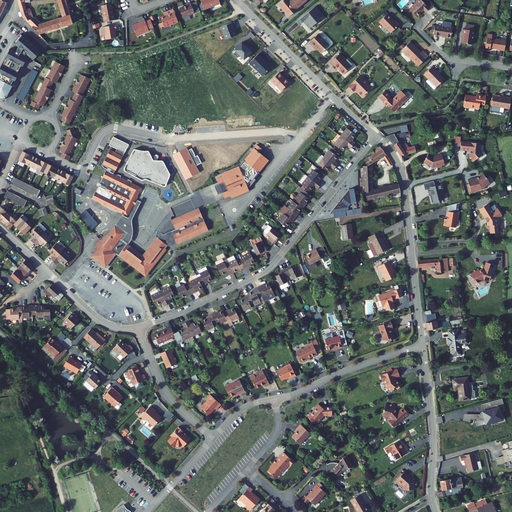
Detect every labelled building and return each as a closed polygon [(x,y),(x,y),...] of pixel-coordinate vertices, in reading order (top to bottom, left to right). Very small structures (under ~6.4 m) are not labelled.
[(25,17),(43,34),(77,23),(69,0),(62,0),(67,17),(45,24),(39,18),(38,19),(34,9),(31,9),(24,10),(25,17)] [(199,0),(203,9),(219,3),(217,0),(199,0)] [(283,0),(279,3),(288,14),(292,10),(294,11),(295,12),(298,9),(297,8),(307,0),(283,0)] [(429,7),(421,0),(417,0),(409,8),(417,16),(424,9),(425,11),(429,7)] [(194,13),(190,2),(187,3),(187,5),(179,7),(183,17),(194,13)] [(105,16),(115,14),(113,4),(103,6),(105,16)] [(315,6),(300,19),(302,22),(304,21),(306,22),(305,23),(309,28),(316,22),(316,21),(323,16),(315,6)] [(178,22),(174,9),(167,12),(168,14),(161,17),(164,27),(178,22)] [(392,17),(387,13),(378,21),(383,26),(385,26),(390,32),(399,23),(396,20),(393,20),(391,18),(392,17)] [(146,20),(134,25),(139,36),(151,31),(150,30),(155,28),(152,20),(147,21),(146,20)] [(235,26),(233,22),(222,26),(227,38),(237,35),(234,27),(235,26)] [(442,25),(434,24),(433,34),(444,35),(444,36),(450,37),(451,31),(450,31),(450,27),(442,25)] [(473,30),(474,25),(466,24),(465,29),(463,29),(462,34),(463,34),(462,43),(473,44),(475,30),(473,30)] [(118,25),(106,28),(108,40),(119,38),(117,30),(119,29),(118,25)] [(316,46),(321,52),(330,45),(319,33),(310,41),(315,47),(316,46)] [(491,47),(501,48),(501,49),(505,49),(507,39),(492,37),(493,33),(488,33),(486,47),(491,47)] [(41,51),(22,35),(15,43),(20,47),(18,52),(14,50),(0,78),(0,82),(15,90),(31,59),(29,57),(30,55),(33,57),(35,54),(37,56),(41,51)] [(404,53),(406,53),(418,65),(428,55),(422,50),(421,51),(410,40),(401,49),(404,53)] [(245,59),(255,49),(251,45),(248,48),(243,42),(235,49),(237,51),(235,53),(238,57),(241,55),(245,59)] [(379,49),(375,53),(379,57),(383,53),(379,49)] [(272,67),(259,53),(250,63),(255,68),(255,67),(264,76),(272,67)] [(340,53),(330,62),(334,65),(343,74),(351,66),(340,53)] [(56,60),(48,77),(47,76),(36,101),(34,100),(32,104),(40,108),(42,104),(45,105),(53,89),(52,88),(55,80),(58,82),(66,64),(56,60)] [(433,65),(424,74),(429,78),(430,78),(438,86),(443,79),(443,77),(439,73),(439,74),(438,72),(438,71),(439,71),(438,70),(433,65)] [(40,72),(34,69),(22,95),(21,95),(20,98),(26,101),(40,72)] [(72,123),(85,94),(84,93),(92,76),(82,72),(74,89),(77,90),(74,98),(72,97),(63,114),(65,115),(64,119),(72,123)] [(356,87),(359,85),(360,87),(360,88),(365,93),(374,86),(370,81),(370,80),(364,72),(352,82),(356,87)] [(290,83),(280,73),(272,81),(282,91),(290,83)] [(15,90),(0,82),(0,96),(2,99),(6,100),(10,100),(10,97),(11,97),(15,90)] [(388,90),(381,95),(386,101),(385,101),(388,105),(389,104),(394,111),(410,99),(404,91),(394,99),(391,96),(392,96),(388,90)] [(486,104),(487,95),(477,94),(477,96),(472,96),(472,95),(466,94),(465,105),(470,106),(470,107),(476,108),(476,107),(480,108),(481,103),(486,104)] [(511,97),(494,95),(492,105),(510,108),(511,97)] [(71,156),(80,139),(77,137),(79,134),(77,128),(70,130),(71,133),(66,141),(64,141),(61,150),(64,152),(62,156),(70,160),(73,156),(71,156)] [(346,130),(339,138),(351,147),(354,144),(350,141),(354,136),(346,130)] [(409,132),(408,131),(395,131),(387,134),(395,141),(396,141),(401,137),(399,135),(409,135),(409,132)] [(401,137),(396,141),(395,141),(403,151),(418,147),(417,144),(419,143),(418,141),(410,144),(407,140),(404,142),(401,137)] [(115,149),(123,153),(127,144),(113,138),(110,145),(115,148),(115,149)] [(339,138),(333,146),(341,152),(345,147),(349,150),(351,147),(339,138)] [(466,139),(466,147),(472,148),(472,149),(475,149),(475,153),(476,154),(475,155),(478,160),(487,153),(485,150),(485,145),(485,141),(482,141),(481,142),(480,141),(477,140),(476,141),(466,139)] [(365,158),(368,163),(381,155),(390,167),(394,165),(379,146),(378,147),(370,152),(371,154),(365,158)] [(257,147),(240,169),(222,176),(223,178),(217,181),(219,186),(223,195),(225,200),(231,198),(232,200),(249,192),(248,189),(251,188),(256,181),(255,180),(267,164),(264,162),(263,163),(261,161),(264,158),(259,154),(262,151),(257,147)] [(123,153),(115,149),(113,153),(108,151),(99,169),(104,171),(101,179),(98,185),(102,186),(100,189),(97,187),(91,201),(101,206),(101,207),(105,210),(106,208),(112,211),(111,213),(115,214),(116,213),(122,216),(126,218),(133,204),(130,203),(131,200),(134,202),(140,189),(130,184),(130,183),(127,180),(126,182),(119,179),(120,177),(116,176),(115,177),(112,175),(114,171),(123,153)] [(134,151),(125,169),(125,170),(125,171),(141,180),(142,180),(143,180),(144,180),(146,180),(147,180),(148,180),(163,186),(164,186),(165,186),(166,185),(169,176),(170,175),(170,174),(163,162),(162,161),(155,161),(154,161),(153,160),(149,152),(148,151),(146,152),(144,152),(136,150),(135,150),(134,151)] [(330,150),(323,158),(335,168),(338,164),(334,161),(338,156),(330,150)] [(25,151),(21,159),(28,162),(32,154),(25,151)] [(272,159),(262,151),(259,154),(264,158),(261,161),(263,163),(264,162),(267,164),(272,159)] [(430,158),(431,160),(437,164),(437,165),(441,164),(443,165),(446,164),(447,163),(450,162),(448,151),(442,152),(443,153),(439,154),(434,151),(432,154),(431,155),(431,156),(430,158)] [(38,157),(32,154),(28,162),(34,165),(38,157)] [(44,160),(38,157),(34,165),(38,167),(36,169),(38,170),(44,160)] [(323,158),(317,166),(325,172),(329,167),(333,170),(335,168),(323,158)] [(51,163),(44,160),(38,170),(41,172),(42,169),(46,171),(51,163)] [(56,166),(51,163),(46,171),(50,173),(49,176),(51,177),(56,166)] [(62,169),(56,166),(51,177),(54,178),(55,176),(58,177),(62,169)] [(69,172),(62,169),(58,177),(62,179),(61,182),(63,183),(69,172)] [(314,170),(307,178),(319,188),(322,184),(318,181),(322,176),(314,170)] [(475,181),(472,181),(475,190),(477,190),(477,189),(480,188),(481,189),(484,188),(484,187),(488,186),(496,180),(489,170),(483,175),(481,175),(473,177),(475,181)] [(75,175),(69,172),(63,183),(66,184),(67,182),(71,184),(75,175)] [(301,186),(307,178),(305,176),(298,184),(301,186)] [(307,178),(301,186),(303,188),(301,190),(306,194),(308,191),(309,193),(313,187),(317,190),(319,188),(307,178)] [(429,180),(431,187),(436,186),(436,188),(437,191),(437,192),(436,192),(438,200),(445,198),(445,197),(450,196),(447,186),(449,186),(448,181),(441,183),(440,178),(429,180)] [(403,191),(400,183),(372,190),(366,192),(369,200),(403,191)] [(297,201),(294,204),(301,210),(302,211),(305,208),(304,207),(311,197),(306,194),(301,190),(299,188),(297,191),(300,194),(295,200),(297,201)] [(357,199),(355,188),(350,189),(345,195),(346,196),(345,198),(342,202),(339,203),(331,213),(334,212),(335,218),(348,216),(347,210),(358,208),(357,199)] [(366,213),(363,198),(357,199),(358,208),(347,210),(348,216),(366,213)] [(140,203),(137,201),(136,202),(135,205),(128,219),(126,218),(122,216),(113,228),(114,228),(115,227),(123,233),(122,234),(123,235),(119,240),(128,246),(130,242),(131,240),(132,237),(132,235),(132,232),(132,229),(132,227),(131,224),(131,221),(132,219),(140,203)] [(449,218),(448,225),(460,226),(462,211),(460,211),(461,201),(453,203),(452,210),(451,210),(450,214),(451,215),(451,218),(449,218)] [(489,202),(481,208),(487,217),(488,216),(490,220),(490,224),(492,224),(492,232),(496,232),(500,231),(499,223),(500,223),(501,221),(500,217),(499,216),(502,214),(502,212),(500,207),(494,211),(489,202)] [(283,210),(287,214),(295,220),(298,216),(297,215),(301,210),(294,204),(293,203),(287,210),(285,208),(283,210)] [(0,208),(0,216),(2,218),(9,210),(3,205),(0,208)] [(172,231),(177,243),(208,229),(198,208),(171,220),(175,229),(172,231)] [(2,218),(7,222),(14,215),(9,210),(2,218)] [(283,215),(278,222),(286,228),(291,222),(293,223),(295,220),(287,214),(285,216),(283,215)] [(7,222),(12,227),(16,223),(19,220),(14,215),(7,222)] [(16,223),(22,228),(30,219),(28,217),(27,219),(23,215),(19,220),(16,223)] [(171,220),(170,217),(167,219),(163,222),(161,225),(158,229),(157,232),(156,236),(157,237),(161,233),(163,234),(172,231),(175,229),(171,220)] [(30,219),(22,228),(27,233),(34,225),(31,222),(32,221),(30,219)] [(40,225),(46,231),(49,228),(42,222),(40,225)] [(345,224),(347,239),(357,238),(355,223),(345,224)] [(33,239),(36,242),(46,231),(40,225),(33,232),(37,236),(33,239)] [(114,228),(113,228),(110,232),(94,247),(97,250),(92,257),(93,258),(92,259),(104,268),(105,267),(106,267),(108,264),(108,263),(109,263),(111,262),(112,261),(112,260),(113,259),(113,258),(113,257),(114,256),(117,253),(120,255),(119,256),(127,262),(128,261),(132,264),(130,265),(138,271),(139,270),(145,274),(146,273),(147,274),(151,268),(152,269),(158,261),(156,260),(159,256),(160,257),(166,249),(165,248),(167,245),(157,238),(143,257),(128,246),(119,240),(123,235),(122,234),(123,233),(115,227),(114,228)] [(269,237),(267,240),(275,246),(278,242),(276,241),(280,236),(272,230),(267,235),(269,237)] [(46,231),(36,242),(39,244),(42,241),(46,244),(53,237),(46,231)] [(177,243),(172,231),(163,234),(161,233),(157,237),(157,238),(167,245),(170,243),(172,242),(173,245),(177,243)] [(372,242),(378,255),(388,250),(379,232),(367,238),(370,243),(372,242)] [(53,257),(55,260),(66,249),(58,242),(51,250),(56,254),(53,257)] [(252,247),(257,256),(264,253),(264,255),(268,253),(263,242),(252,247)] [(66,249),(55,260),(58,262),(61,259),(66,263),(73,256),(66,249)] [(316,253),(308,256),(312,265),(324,259),(319,249),(315,251),(316,253)] [(244,260),(241,261),(245,270),(250,268),(249,267),(255,264),(251,254),(243,258),(244,260)] [(418,256),(418,263),(435,263),(435,270),(448,270),(448,255),(418,256)] [(228,261),(234,273),(234,274),(241,271),(242,272),(245,270),(241,261),(238,263),(238,261),(237,261),(235,257),(228,261)] [(21,266),(24,269),(29,274),(32,271),(31,270),(36,265),(28,258),(21,266)] [(395,266),(392,260),(381,266),(383,271),(385,271),(388,279),(390,280),(400,275),(397,268),(395,269),(394,267),(395,266)] [(218,268),(223,277),(230,273),(230,275),(234,273),(228,261),(225,263),(224,261),(217,264),(218,267),(218,268)] [(294,280),(306,274),(301,264),(290,270),(290,269),(285,271),(289,278),(292,276),(294,280)] [(475,275),(473,276),(476,282),(482,279),(482,278),(485,277),(491,279),(493,274),(496,267),(488,264),(486,271),(484,270),(481,271),(479,267),(475,268),(476,270),(473,271),(475,275)] [(13,274),(21,281),(25,276),(26,278),(29,274),(24,269),(21,271),(19,269),(13,274)] [(282,290),(290,286),(286,279),(289,278),(285,271),(282,273),(282,274),(276,277),(282,290)] [(199,279),(199,280),(203,288),(207,286),(206,285),(212,282),(207,272),(201,275),(202,277),(199,279)] [(0,284),(0,295),(2,297),(9,290),(5,285),(8,282),(5,279),(0,284)] [(192,286),(190,287),(194,296),(198,294),(197,293),(204,289),(203,288),(199,280),(195,282),(191,284),(192,286)] [(262,285),(258,287),(262,295),(266,294),(267,296),(274,292),(269,283),(262,286),(262,285)] [(51,295),(54,298),(59,293),(52,286),(47,291),(46,289),(43,293),(49,298),(51,295)] [(185,287),(178,290),(183,300),(190,296),(190,298),(194,296),(190,287),(186,289),(185,287)] [(249,293),(250,294),(254,303),(256,307),(262,305),(260,303),(265,300),(264,300),(262,295),(258,287),(254,289),(255,290),(249,293)] [(389,292),(378,295),(380,300),(381,300),(383,305),(386,305),(387,310),(391,309),(391,310),(396,308),(393,299),(397,297),(397,299),(404,296),(403,292),(404,292),(403,287),(395,290),(394,289),(389,291),(389,292)] [(171,289),(163,293),(170,307),(172,305),(170,301),(176,299),(171,289)] [(153,298),(158,307),(163,305),(166,309),(170,307),(163,293),(153,298)] [(240,301),(245,310),(252,306),(252,305),(254,303),(250,294),(246,296),(247,297),(240,301)] [(31,305),(25,305),(25,315),(35,315),(35,313),(35,303),(31,303),(31,305)] [(40,303),(35,303),(35,313),(39,313),(39,315),(48,315),(48,318),(53,318),(53,307),(47,307),(47,304),(40,304),(40,303)] [(13,307),(13,317),(25,317),(25,315),(25,305),(20,305),(20,307),(13,307)] [(65,320),(73,327),(81,318),(76,314),(77,313),(75,310),(65,320)] [(229,313),(225,315),(228,322),(232,329),(235,328),(233,324),(241,320),(236,311),(229,314),(229,313)] [(217,314),(214,316),(218,325),(221,323),(222,325),(228,322),(225,315),(224,313),(218,316),(217,314)] [(203,323),(208,332),(216,329),(215,326),(218,325),(214,316),(210,318),(211,320),(203,323)] [(425,319),(427,327),(438,325),(436,317),(425,319)] [(393,330),(392,328),(395,327),(392,320),(386,322),(386,323),(380,325),(380,329),(381,329),(382,334),(383,334),(385,339),(389,338),(392,339),(395,338),(396,337),(393,330)] [(191,323),(187,325),(195,338),(204,334),(199,324),(193,327),(191,323)] [(185,342),(185,343),(195,338),(187,325),(184,326),(187,331),(181,333),(185,342)] [(89,336),(102,348),(111,339),(108,336),(107,337),(97,328),(89,336)] [(446,341),(447,352),(456,351),(454,340),(462,339),(461,330),(453,331),(453,328),(445,329),(445,335),(443,335),(443,341),(446,341)] [(176,337),(173,330),(156,337),(160,346),(172,341),(171,339),(176,337)] [(61,333),(57,338),(61,342),(65,337),(61,333)] [(185,342),(181,333),(176,336),(181,344),(185,342)] [(343,348),(340,336),(326,339),(328,350),(335,348),(336,349),(343,348)] [(49,346),(60,356),(57,359),(61,362),(72,350),(63,341),(61,343),(59,342),(60,341),(57,337),(49,346)] [(133,345),(127,339),(116,351),(121,356),(123,356),(126,353),(130,356),(138,347),(135,344),(133,345)] [(319,355),(314,344),(307,347),(305,349),(298,353),(302,363),(307,361),(308,360),(311,358),(311,359),(319,355)] [(176,353),(175,350),(163,356),(169,370),(181,365),(176,353)] [(78,357),(75,355),(69,365),(70,366),(75,369),(76,369),(82,372),(87,363),(81,360),(77,358),(78,357)] [(286,368),(278,371),(283,381),(290,378),(291,379),(297,376),(292,364),(285,367),(286,368)] [(141,376),(137,367),(128,371),(129,372),(126,373),(129,381),(131,380),(133,385),(134,385),(136,390),(143,387),(141,382),(146,380),(144,375),(141,376)] [(401,375),(398,368),(381,374),(383,378),(384,379),(387,386),(392,391),(396,386),(399,389),(403,384),(397,379),(396,377),(401,375)] [(271,384),(264,369),(260,371),(261,374),(257,376),(256,374),(255,374),(252,376),(252,377),(257,387),(265,383),(267,386),(271,384)] [(91,379),(100,388),(106,381),(100,376),(102,375),(98,371),(91,379)] [(465,377),(451,379),(452,387),(456,387),(457,399),(467,398),(473,397),(472,389),(471,390),(470,384),(466,384),(465,377)] [(241,379),(226,386),(231,396),(238,392),(239,393),(246,390),(241,379)] [(117,386),(108,395),(122,408),(126,404),(123,401),(127,397),(120,390),(120,389),(117,386)] [(209,393),(206,397),(206,400),(201,405),(201,407),(208,413),(214,407),(215,408),(220,403),(209,393)] [(484,412),(498,408),(498,406),(497,401),(482,405),(484,412)] [(333,414),(332,405),(323,406),(319,403),(315,407),(316,407),(312,412),(311,411),(307,415),(313,421),(316,418),(319,421),(325,414),(333,414)] [(157,410),(152,405),(142,416),(145,419),(144,420),(144,422),(149,426),(152,423),(154,425),(156,425),(163,417),(159,414),(158,414),(156,412),(157,411),(157,410)] [(409,413),(404,407),(399,412),(396,411),(397,408),(389,405),(388,408),(386,408),(384,414),(385,415),(390,417),(393,420),(392,422),(392,423),(395,426),(401,421),(404,419),(404,418),(409,413)] [(486,425),(486,426),(504,421),(500,407),(498,408),(484,412),(482,412),(483,413),(486,425)] [(476,428),(486,425),(483,413),(481,413),(480,415),(480,419),(475,421),(474,424),(475,425),(476,428)] [(471,419),(475,421),(480,419),(480,415),(465,414),(463,422),(470,423),(471,419)] [(167,437),(173,443),(175,440),(176,441),(176,442),(180,441),(180,440),(181,440),(183,442),(190,434),(186,431),(186,432),(181,428),(183,427),(178,422),(170,431),(172,432),(167,437)] [(307,437),(311,432),(301,423),(296,428),(298,429),(295,432),(295,431),(292,435),(300,442),(306,436),(307,437)] [(399,456),(400,457),(411,451),(408,444),(405,446),(401,439),(388,447),(390,452),(391,451),(394,456),(395,457),(396,457),(399,456)] [(511,440),(508,442),(510,448),(502,450),(504,455),(495,458),(497,464),(506,462),(511,460),(511,461),(511,462),(511,440)] [(474,451),(462,453),(463,458),(466,457),(469,469),(478,467),(474,451)] [(291,464),(289,462),(290,460),(288,458),(287,459),(282,454),(277,459),(276,459),(274,461),(275,462),(272,465),(271,465),(268,468),(269,469),(266,472),(266,473),(268,476),(269,476),(273,479),(274,479),(277,475),(277,474),(279,472),(280,471),(281,472),(284,468),(285,468),(287,467),(288,467),(291,464)] [(325,465),(326,471),(332,470),(337,475),(341,471),(344,469),(346,472),(350,470),(348,467),(351,465),(346,455),(338,459),(339,461),(338,463),(336,463),(335,463),(333,463),(332,463),(331,463),(330,463),(328,464),(326,464),(325,465)] [(408,469),(404,472),(403,472),(399,476),(401,478),(401,480),(403,482),(405,482),(405,481),(407,483),(407,486),(409,487),(417,487),(417,484),(420,484),(419,479),(417,479),(416,478),(412,474),(413,473),(413,472),(409,469),(408,468),(408,469)] [(442,478),(444,488),(453,486),(453,487),(464,485),(463,477),(452,480),(451,476),(442,478)] [(318,497),(319,497),(324,491),(315,483),(311,488),(311,489),(305,495),(303,494),(300,498),(305,502),(308,498),(309,499),(312,502),(314,502),(318,497)] [(244,504),(248,508),(258,497),(254,493),(253,494),(249,490),(251,488),(248,485),(237,496),(245,503),(244,504)] [(356,510),(363,505),(357,494),(349,499),(356,510)] [(471,511),(479,508),(489,504),(487,500),(483,502),(483,500),(477,502),(476,501),(469,504),(471,511)] [(274,511),(271,509),(273,507),(267,502),(258,511),(274,511)] [(494,511),(496,511),(493,502),(489,504),(479,508),(480,511),(494,511)]
